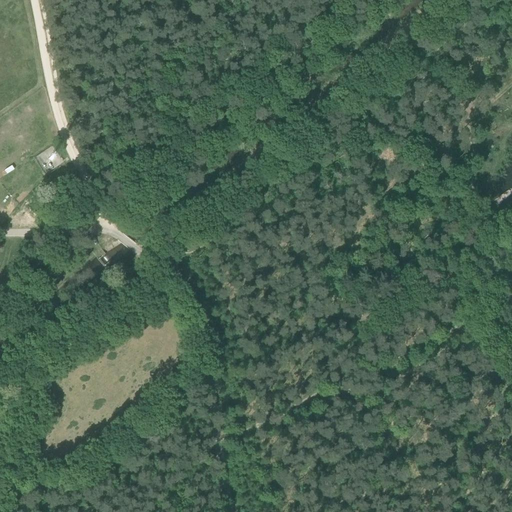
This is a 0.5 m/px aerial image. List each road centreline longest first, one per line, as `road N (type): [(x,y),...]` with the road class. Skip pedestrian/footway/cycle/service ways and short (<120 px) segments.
road 1 (unclassified): [(227,511),(175,282),(105,230),(0,233)]
road 2 (track): [(166,271),(269,189),(373,81),(412,65)]
road 3 (track): [(464,319),(214,444)]
road 4 (track): [(105,230),(52,100),(34,0)]
road 5 (track): [(201,46),(72,159)]
